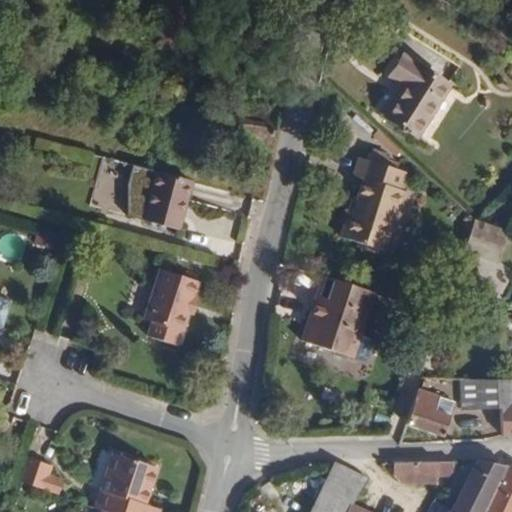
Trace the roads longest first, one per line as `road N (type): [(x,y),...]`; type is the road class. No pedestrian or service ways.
road 1 (residential): [(231,446),(268,222),(328,0)]
road 2 (residential): [(231,446),(274,453),(511,445)]
road 3 (residential): [(41,385),(231,446)]
